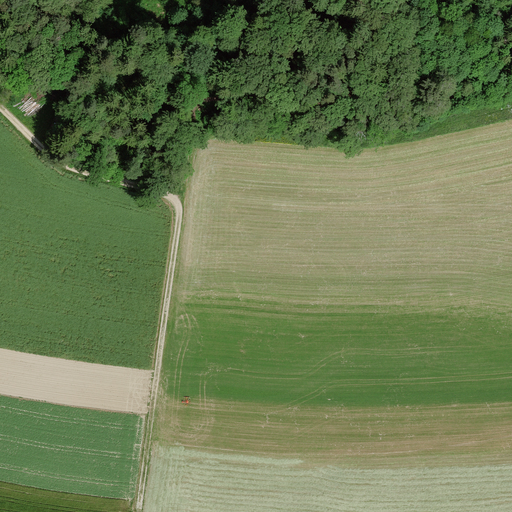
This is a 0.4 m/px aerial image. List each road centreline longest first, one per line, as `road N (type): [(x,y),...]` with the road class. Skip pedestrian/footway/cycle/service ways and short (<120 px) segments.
road 1 (track): [(173,198),(174,253),(138,508)]
road 2 (track): [(0,106),(79,170),(173,198)]
road 3 (track): [(50,0),(185,102),(194,122)]
road 4 (track): [(194,122),(321,123)]
road 5 (track): [(104,39),(31,137)]
